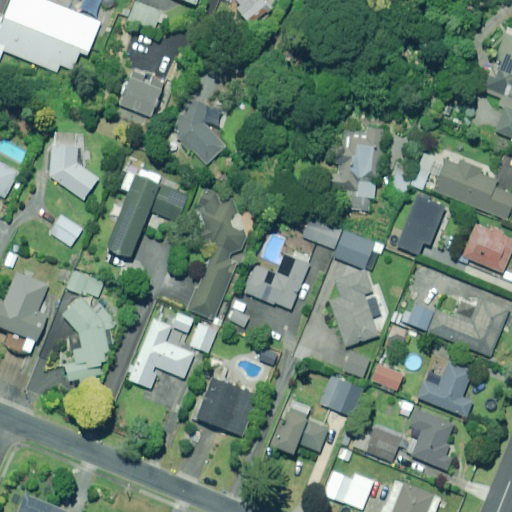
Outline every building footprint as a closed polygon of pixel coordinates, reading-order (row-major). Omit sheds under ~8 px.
[(10,0),(4,17),(0,15),(0,69),(73,99),(107,14),(70,0),(10,0)] [(180,0),(142,0),(137,14),(169,27),(180,0)] [(237,0),(241,4),(237,7),(250,25),(274,8),(268,0),(257,0),(256,0),(237,0)] [(511,33),(506,31),(495,59),(498,60),(495,66),(493,66),(484,88),(503,96),(500,104),(506,106),(496,130),(511,136),(511,33)] [(119,104),(151,116),(166,79),(153,74),(151,80),(145,78),(146,74),(133,68),(119,104)] [(193,149),(207,164),(228,145),(204,121),(209,103),(188,97),(184,114),(180,112),(175,130),(178,131),(176,138),(182,139),(181,142),(190,152),(193,149)] [(379,179),(385,126),(367,125),(367,131),(345,129),(343,145),(338,144),(336,162),(339,163),(338,173),(327,172),(325,187),(348,189),(346,207),(368,210),(370,196),(374,197),(376,179),(379,179)] [(50,176),(84,199),(99,178),(77,163),(79,146),(75,145),(76,133),(57,132),(56,144),(53,144),(50,176)] [(433,189),(507,219),(511,206),(511,192),(495,186),(498,179),(482,172),(483,168),(460,158),(459,163),(446,158),(445,161),(424,153),(411,184),(423,189),(430,172),(439,175),(433,189)] [(0,194),(5,198),(20,171),(0,159),(0,194)] [(136,172),(106,246),(132,256),(150,211),(178,222),(189,194),(136,172)] [(196,287),(187,309),(214,319),(238,262),(229,259),(232,253),(242,249),(248,235),(233,197),(221,202),(217,192),(205,187),(198,204),(204,206),(196,209),(204,229),(199,231),(203,242),(210,239),(212,244),(215,243),(216,245),(199,288),(196,287)] [(394,188),(387,195),(399,206),(405,200),(394,188)] [(417,193),(396,245),(419,254),(424,242),(431,245),(447,204),(417,193)] [(50,232),(71,246),(83,228),(62,214),(50,232)] [(310,216),(303,236),(337,249),(344,229),(310,216)] [(476,223),(463,255),(502,271),(511,247),(511,239),(502,235),(504,231),(491,225),(490,229),(476,223)] [(460,245),(465,230),(453,226),(448,241),(460,245)] [(334,256),(366,268),(376,241),(344,229),(337,249),(334,256)] [(292,308),(310,263),(285,253),(277,272),(255,264),(244,292),(276,305),(277,302),(292,308)] [(374,291),(366,268),(335,279),(340,295),(329,299),(345,347),(379,335),(365,294),(374,291)] [(0,326),(36,341),(47,315),(39,312),(50,284),(17,270),(3,303),(0,301),(0,326)] [(105,282),(74,270),(67,288),(82,294),(83,291),(99,297),(105,282)] [(491,356),(511,308),(485,298),(484,299),(479,297),(476,306),(462,300),(457,313),(455,312),(453,315),(436,308),(435,310),(415,302),(411,312),(406,310),(402,320),(491,356)] [(82,298),(63,314),(79,333),(82,349),(74,350),(77,363),(66,365),(70,380),(74,379),(76,389),(95,385),(93,374),(99,373),(98,365),(103,364),(101,351),(108,350),(103,328),(115,326),(113,316),(105,307),(97,314),(82,298)] [(229,319),(244,327),(250,317),(234,309),(229,319)] [(178,312),(173,326),(188,332),(194,318),(178,312)] [(185,378),(195,352),(166,341),(173,326),(154,319),(130,379),(151,388),(159,368),(185,378)] [(190,345),(209,352),(218,330),(199,323),(190,345)] [(409,330),(394,325),(386,345),(395,349),(397,342),(404,344),(409,330)] [(372,359),(351,352),(344,371),(365,378),(372,359)] [(417,397),(467,416),(473,401),(463,397),(474,369),(449,360),(439,386),(424,380),(417,397)] [(398,391),(405,374),(379,364),(372,381),(398,391)] [(213,376),(196,418),(244,437),(260,395),(213,376)] [(364,388),(332,376),(322,404),(354,416),(364,388)] [(320,452),(329,428),(306,419),(308,413),(288,406),(272,446),(294,455),(298,443),(320,452)] [(455,424),(416,408),(409,426),(420,431),(410,456),(447,471),(452,458),(446,456),(450,444),(447,443),(455,424)] [(353,446),(392,462),(402,438),(375,427),(371,437),(359,432),(353,446)] [(340,459),(350,462),(354,453),(344,449),(340,459)] [(334,471),(324,495),(363,510),(374,481),(355,474),(353,479),(334,471)] [(436,511),(442,498),(395,480),(383,511),(436,511)] [(72,511),(24,493),(16,511),(72,511)]
